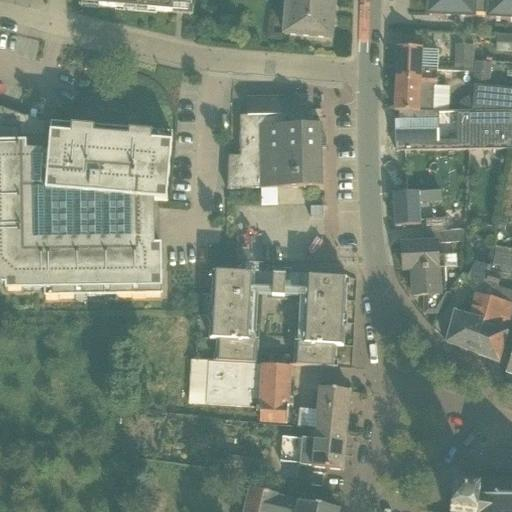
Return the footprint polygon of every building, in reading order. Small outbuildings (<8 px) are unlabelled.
[(191,8),(191,0),(81,0),(81,8),(82,8),(82,7),(99,8),(99,6),(115,8),(115,10),(156,13),(157,11),(173,12),(174,6),(191,8)] [(287,0),(285,35),(310,38),(331,39),(334,0),(287,0)] [(511,0),(429,0),(429,16),(472,18),(472,17),(489,18),(489,19),(511,19),(511,0)] [(454,46),(454,72),(473,73),(474,47),(454,46)] [(422,70),(423,49),(397,47),(396,79),(437,81),(437,71),(422,70)] [(489,84),(491,64),(475,62),(473,82),(489,84)] [(436,87),(437,81),(396,79),(395,112),(398,112),(419,112),(419,111),(439,112),(439,110),(440,88),(436,87)] [(397,152),(417,152),(459,151),(476,151),(498,150),(511,150),(511,141),(511,89),(474,86),(472,113),(439,110),(439,112),(419,111),(419,112),(398,112),(398,113),(398,121),(392,121),(393,144),(397,144),(397,152)] [(226,157),(227,170),(227,190),(276,189),(323,188),(323,186),(322,186),(322,180),(323,180),(323,172),(322,172),(322,165),(323,165),(322,158),(321,158),(321,151),(322,151),(322,149),(321,149),(321,140),(322,140),(322,138),(321,138),(321,132),(322,132),(322,126),(321,126),(321,115),(308,115),(308,97),(247,99),(247,117),(240,117),(240,157),(226,157)] [(172,135),(51,125),(50,125),(0,106),(0,291),(0,292),(2,289),(2,287),(6,286),(5,292),(44,291),(44,297),(162,296),(161,246),(156,246),(156,200),(166,201),(172,135)] [(415,226),(420,225),(419,204),(441,203),(441,192),(393,194),(395,227),(415,226)] [(505,231),(507,219),(498,218),(497,229),(505,231)] [(446,233),(445,219),(426,221),(425,221),(426,234),(427,234),(437,233),(441,233),(446,233)] [(463,243),(464,232),(446,233),(441,233),(441,244),(463,243)] [(438,256),(437,244),(437,243),(402,245),(403,271),(412,271),(412,270),(445,268),(445,255),(438,256)] [(511,250),(495,248),(491,273),(511,276),(511,268),(511,250)] [(469,317),(458,314),(447,343),(474,354),(483,321),(486,322),(487,316),(492,318),(497,301),(494,289),(486,286),(491,268),(475,263),(466,281),(478,291),(478,295),(475,295),(469,317)] [(438,314),(447,294),(446,294),(445,268),(412,270),(412,271),(413,297),(424,297),(425,315),(438,314)] [(307,275),(268,273),(254,272),(254,274),(214,272),(210,340),(218,340),(216,362),(290,366),(335,369),(335,367),(336,347),(343,347),(347,279),(319,278),(319,276),(318,276),(318,278),(307,277),(307,275)] [(474,354),(498,363),(511,312),(511,304),(497,301),(492,318),(487,316),(486,322),(483,321),(474,354)] [(260,426),(287,427),(290,366),(216,362),(192,361),(189,406),(206,407),(206,406),(229,407),(243,408),(256,408),(256,414),(260,414),(260,426)] [(320,389),(318,409),(316,430),(346,433),(350,392),(320,389)] [(302,440),(299,466),(311,467),(311,468),(343,471),(346,433),(316,430),(315,441),(302,440)] [(212,471),(226,474),(228,464),(214,461),(212,471)] [(338,511),(339,509),(277,497),(278,493),(249,487),(245,507),(244,511),(338,511)] [(511,511),(511,499),(500,498),(499,498),(495,494),(493,495),(496,499),(495,499),(481,497),(481,499),(480,498),(481,491),(453,488),(449,511),(511,511)]
